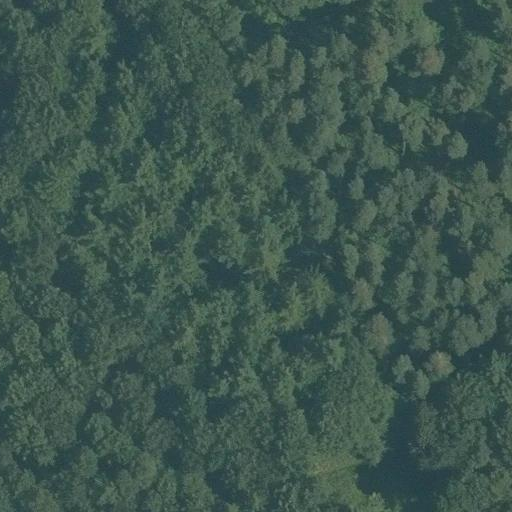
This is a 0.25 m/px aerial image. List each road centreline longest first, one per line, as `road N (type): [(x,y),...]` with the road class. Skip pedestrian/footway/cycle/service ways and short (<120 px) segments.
road 1 (track): [(174,0),(400,422)]
road 2 (track): [(235,511),(511,363)]
